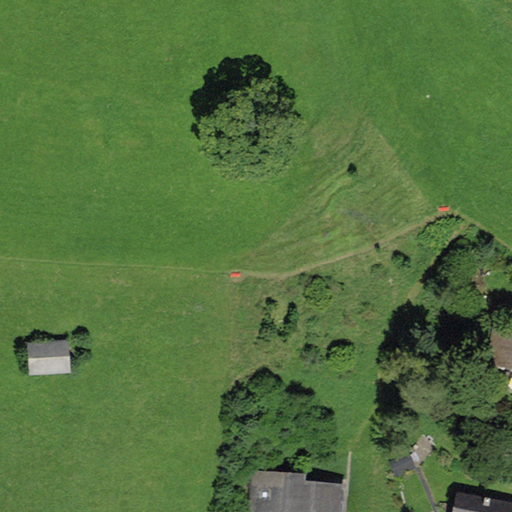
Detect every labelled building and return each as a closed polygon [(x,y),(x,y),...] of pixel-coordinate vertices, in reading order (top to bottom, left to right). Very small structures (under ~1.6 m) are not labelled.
[(511,335),(497,333),(489,386),(511,388),(511,335)] [(75,341),(33,343),(35,378),(76,376),(75,341)] [(414,462),(393,472),(398,482),(419,473),(414,462)] [(341,511),(343,491),(305,488),(306,480),(252,475),(249,511),(341,511)] [(511,511),(511,506),(456,498),(454,511),(511,511)]
